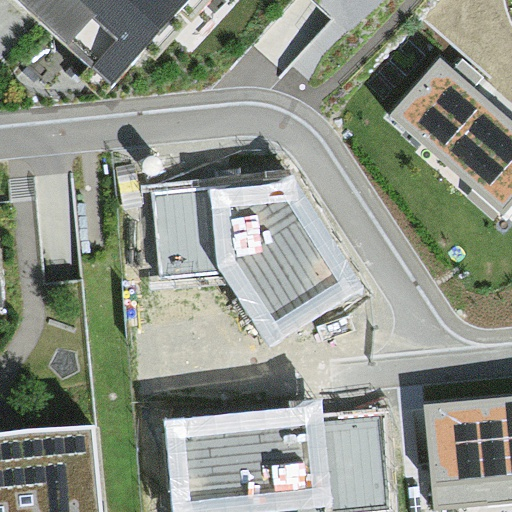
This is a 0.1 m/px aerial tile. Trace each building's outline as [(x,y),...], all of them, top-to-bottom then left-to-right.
[(20,0),(112,82),(185,0),(20,0)] [(389,118),(502,216),(511,205),(511,121),(464,80),(440,59),(389,118)] [(240,187),(154,195),(161,281),(222,277),(274,356),(371,292),(298,182),(240,187)] [(511,396),(421,406),(431,511),(448,511),(511,505),(511,396)] [(380,420),(325,426),(323,405),(162,423),(171,511),(346,511),(389,507),(380,420)] [(105,511),(98,431),(0,438),(0,511),(105,511)]
